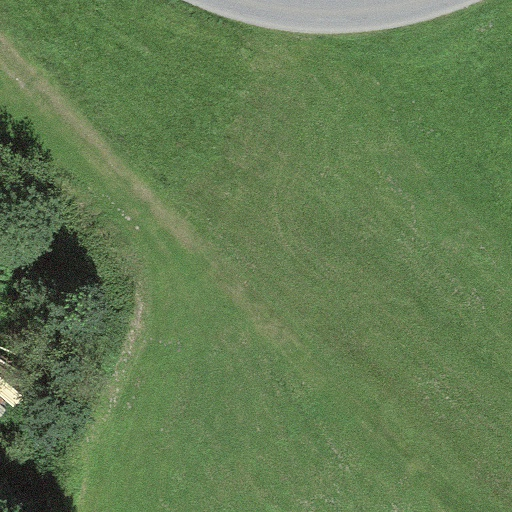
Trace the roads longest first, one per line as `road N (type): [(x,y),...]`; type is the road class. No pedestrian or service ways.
road 1 (track): [(0,51),(223,283)]
road 2 (unclassified): [(222,0),(348,18),(434,0)]
